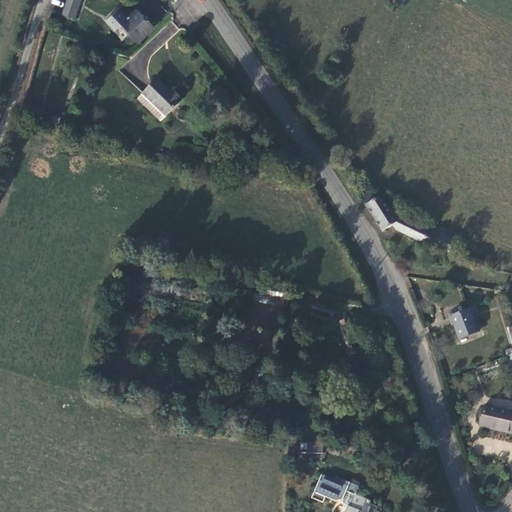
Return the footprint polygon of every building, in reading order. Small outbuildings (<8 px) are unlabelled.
[(75,0),(62,0),(60,9),(71,13),(75,0)] [(117,18),(134,36),(148,21),(132,5),(117,18)] [(154,81),(134,101),(158,124),(180,101),(173,94),(170,96),(154,81)] [(31,113),(56,122),(59,114),(34,105),(31,113)] [(357,195),(371,213),(383,202),(369,189),(357,195)] [(423,240),(421,246),(433,248),(439,233),(398,211),(401,208),(393,202),(387,207),(383,202),(371,213),(380,228),(391,220),(395,225),(423,240)] [(391,252),(405,249),(403,239),(389,241),(391,252)] [(334,311),(312,305),(310,318),(331,323),(334,311)] [(456,335),(475,328),(466,305),(459,308),(458,306),(447,310),(456,335)] [(340,316),(340,325),(351,360),(360,357),(350,323),(349,316),(340,316)] [(360,318),(349,316),(350,323),(359,324),(360,318)] [(511,408),(483,403),(479,423),(511,430),(510,434),(511,436),(511,408)] [(326,447),(309,446),(309,457),(326,458),(326,447)] [(322,478),(311,500),(322,506),(325,500),(334,505),(341,505),(342,509),(341,511),(370,511),(368,510),(369,508),(354,500),(358,492),(343,484),(341,488),(322,478)]
